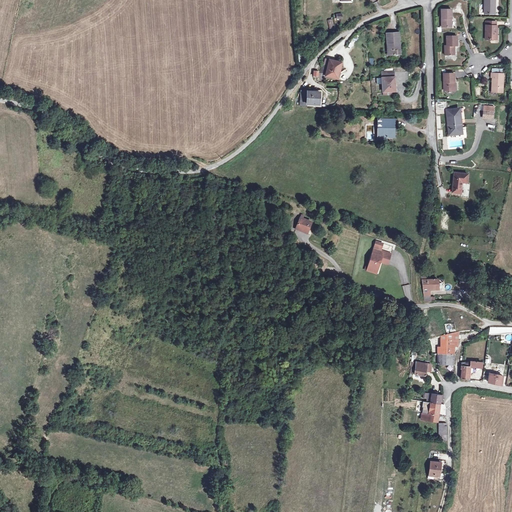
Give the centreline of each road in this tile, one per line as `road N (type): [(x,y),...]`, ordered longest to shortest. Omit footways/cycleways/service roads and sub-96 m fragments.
road 1 (unclassified): [(406,5),(321,49),(256,137),(207,167),(120,160),(48,112),(0,94)]
road 2 (unclassified): [(511,321),(492,322),(461,306),(405,304),(348,285),(302,238)]
road 3 (residential): [(429,1),(434,156),(461,159),(475,150),(481,121)]
road 4 (residential): [(511,389),(447,384),(448,472)]
